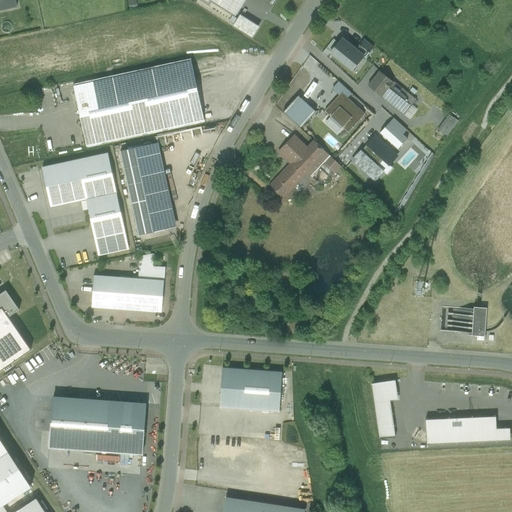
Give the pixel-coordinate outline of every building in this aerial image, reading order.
[(0,0),(0,10),(17,7),(15,0),(0,0)] [(244,0),(204,0),(207,2),(208,0),(213,0),(235,14),(244,0)] [(239,13),(232,24),(251,36),(258,25),(239,13)] [(366,55),(340,34),(326,53),(352,73),(366,55)] [(191,61),(74,87),(86,145),(204,120),(191,61)] [(406,92),(393,82),(379,71),(368,86),(404,115),(416,100),(406,92)] [(342,93),(347,98),(352,94),(338,82),(332,89),(339,96),(342,93)] [(347,98),(342,93),(339,96),(325,111),(348,133),(365,114),(347,98)] [(298,96),(283,112),(301,128),(316,112),(298,96)] [(458,121),(449,115),(438,130),(446,136),(458,121)] [(393,118),(380,133),(398,149),(407,139),(403,135),(407,130),(393,118)] [(295,135),(278,153),(291,165),(308,148),(295,135)] [(361,151),(353,160),(375,180),(383,172),(377,166),(383,160),(389,165),(397,156),(374,136),(367,145),(368,146),(362,152),(361,151)] [(319,158),(305,172),(310,177),(324,163),(335,173),(341,167),(314,141),(308,148),(319,158)] [(139,235),(176,227),(158,143),(121,151),(139,235)] [(291,165),(271,186),(282,196),(305,172),(319,158),(308,148),(291,165)] [(98,256),(128,249),(108,153),(42,167),(50,206),(85,199),(98,256)] [(335,173),(324,163),(310,177),(321,187),(335,173)] [(92,306),(162,311),(164,281),(94,276),(92,306)] [(473,309),(457,308),(457,307),(441,306),(440,331),(455,332),(456,332),(472,333),(472,335),(485,336),(487,308),(474,307),(473,309)] [(0,371),(31,350),(18,330),(8,317),(0,322),(0,371)] [(280,372),(221,368),(218,408),(277,412),(280,372)] [(378,438),(394,435),(390,399),(396,398),(393,380),(370,383),(378,438)] [(53,397),(50,448),(142,453),(146,403),(53,397)] [(495,416),(425,420),(426,444),(510,439),(509,427),(496,428),(495,416)] [(304,511),(305,509),(226,497),(223,511),(304,511)] [(44,511),(36,498),(14,511),(44,511)]
